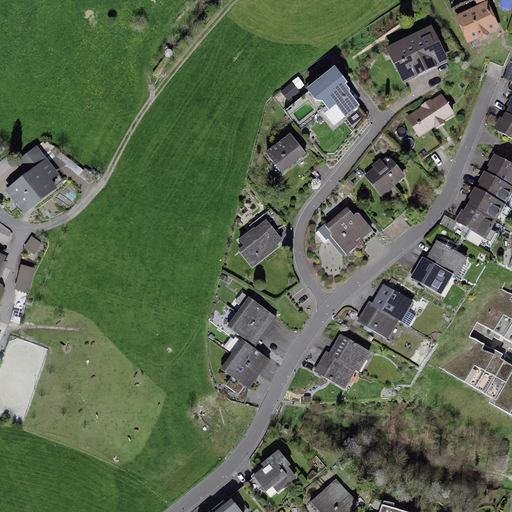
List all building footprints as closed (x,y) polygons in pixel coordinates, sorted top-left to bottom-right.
[(469,41),(498,27),(487,3),(458,17),(469,41)] [(404,80),(445,60),(430,29),(389,49),(404,80)] [(336,122),(358,104),(332,71),(310,89),(336,122)] [(420,135),(452,113),(441,97),(409,118),(420,135)] [(511,136),(511,116),(505,113),(497,129),(511,136)] [(283,170),(304,153),(290,136),(270,153),(283,170)] [(31,174),(9,191),(24,210),(55,186),(49,178),(56,173),(37,149),(21,161),(31,174)] [(511,187),(511,166),(495,157),(486,173),(511,187)] [(383,193),(403,177),(388,159),(368,175),(383,193)] [(505,205),(511,192),(511,187),(486,173),(477,189),(505,205)] [(495,221),(505,205),(477,189),(468,205),(495,221)] [(486,237),(495,221),(468,205),(458,221),(486,237)] [(333,236),(347,252),(371,231),(358,216),(355,219),(348,211),(329,227),(335,234),(333,236)] [(276,243),(280,240),(267,222),(241,241),(246,247),(242,251),(252,265),(279,246),(276,243)] [(32,236),(25,246),(35,253),(42,242),(32,236)] [(437,243),(427,261),(452,275),(455,277),(465,259),(437,243)] [(0,299),(1,300),(6,288),(0,283),(0,279),(9,262),(6,260),(7,256),(4,255),(7,248),(0,245),(0,299)] [(452,275),(427,261),(422,258),(412,277),(441,294),(452,275)] [(383,287),(373,306),(397,319),(401,322),(411,303),(383,287)] [(511,410),(511,302),(497,294),(449,372),(511,410)] [(264,330),(273,318),(250,301),(241,313),(264,330)] [(397,319),(373,306),(369,304),(359,321),(387,337),(397,319)] [(255,343),(264,330),(241,313),(231,326),(255,343)] [(341,334),(329,355),(356,370),(361,373),(372,352),(341,334)] [(262,370),(269,361),(243,341),(236,350),(262,370)] [(0,401),(25,410),(46,354),(17,343),(7,370),(0,367),(0,401)] [(255,379),(262,370),(236,350),(229,360),(255,379)] [(329,355),(325,352),(314,371),(345,389),(356,370),(329,355)] [(249,388),(255,379),(229,360),(222,369),(232,376),(245,385),(249,388)] [(238,394),(245,385),(232,376),(226,385),(238,394)] [(265,467),(254,476),(272,497),(296,477),(288,467),(292,465),(279,450),(262,464),(265,467)] [(336,480),(310,502),(318,511),(350,511),(359,505),(336,480)] [(240,511),(231,501),(218,511),(240,511)]
